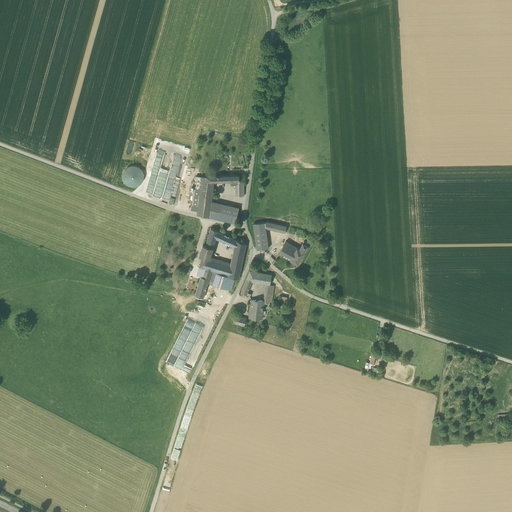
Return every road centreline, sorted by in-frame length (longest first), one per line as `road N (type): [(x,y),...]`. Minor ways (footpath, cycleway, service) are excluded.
road 1 (unclassified): [(253,252),(314,298),(511,362)]
road 2 (unclassified): [(151,511),(182,404),(253,252)]
road 3 (track): [(245,225),(172,210),(0,144)]
road 4 (unclassified): [(268,0),(273,28),(245,225)]
